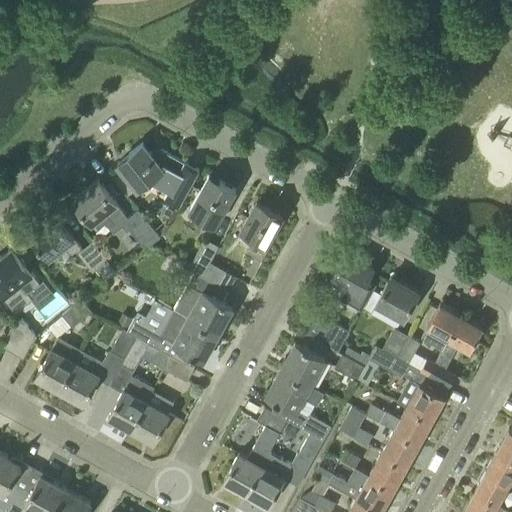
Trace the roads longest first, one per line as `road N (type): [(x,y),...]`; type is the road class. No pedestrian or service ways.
road 1 (residential): [(0,199),(118,107),(143,107),(317,200)]
road 2 (residential): [(150,485),(317,200)]
road 3 (residential): [(317,200),(511,308)]
road 4 (residential): [(412,511),(511,328)]
road 5 (residential): [(150,485),(0,401)]
